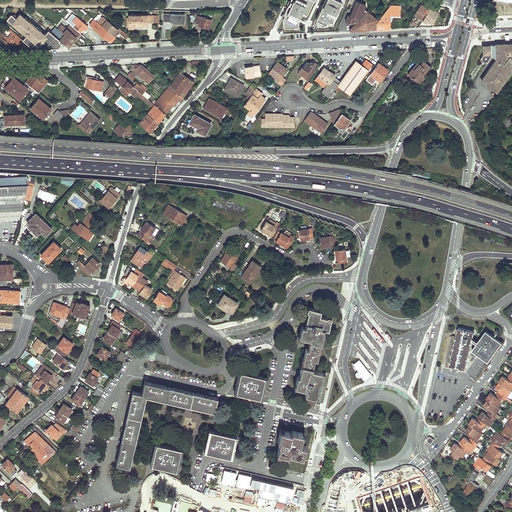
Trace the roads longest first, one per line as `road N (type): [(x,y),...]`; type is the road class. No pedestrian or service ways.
road 1 (trunk): [(511,216),(352,174),(146,156)]
road 2 (trunk): [(149,168),(396,194),(511,229)]
road 3 (residential): [(108,288),(157,143),(219,66),(222,50)]
road 4 (trunk): [(404,135),(378,149),(174,149),(146,156)]
road 5 (trunk): [(149,168),(339,218),(359,230),(368,254)]
road 6 (residential): [(0,445),(74,378),(108,288)]
road 7 (residential): [(222,50),(416,39)]
road 8 (unclassified): [(364,269),(304,279),(270,321),(213,333)]
road 9 (residential): [(222,50),(50,60)]
road 10 (residential): [(289,257),(230,233),(187,295),(186,319)]
road 11 (residential): [(416,39),(365,108),(321,108),(294,97)]
road 12 (trunk): [(0,157),(149,168)]
road 13 (trunk): [(146,156),(0,147)]
road 14 (residential): [(449,428),(506,346),(507,328),(488,310)]
road 15 (secondary): [(404,135),(368,254)]
road 16 (secondary): [(413,425),(442,307)]
road 17 (unclassified): [(264,338),(314,287),(334,291),(354,309)]
